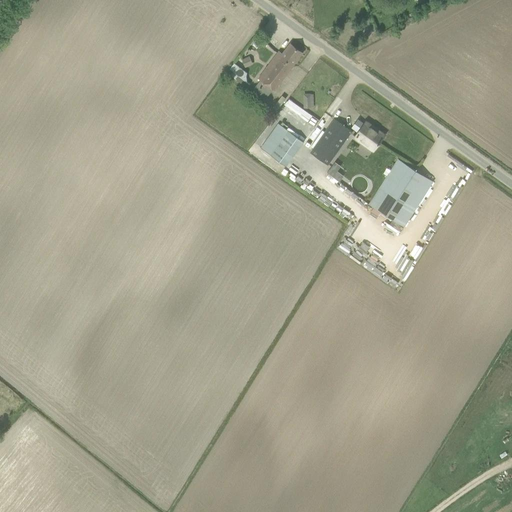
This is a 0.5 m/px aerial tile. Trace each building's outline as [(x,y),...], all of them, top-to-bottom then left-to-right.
[(279,52),(273,60),(259,77),(274,89),(296,61),(302,53),(290,44),(282,54),(279,52)] [(244,65),(251,63),(249,56),(242,59),(244,65)] [(246,72),(234,62),(229,68),(234,72),(231,75),(247,87),(250,84),(247,82),(246,80),(245,79),(245,77),(245,76),(245,75),(246,73),(246,72)] [(279,95),(272,106),(277,109),(285,99),(279,95)] [(334,119),(328,127),(311,152),(328,164),(351,131),(334,119)] [(302,141),(277,124),(259,149),(285,167),(302,141)] [(364,124),(359,132),(355,137),(373,150),(384,135),(376,130),(375,131),(364,124)] [(387,176),(369,205),(404,226),(433,181),(398,159),(390,171),(387,176)] [(468,177),(471,171),(461,166),(458,172),(468,177)] [(0,421),(3,424),(17,406),(0,393),(0,421)]
